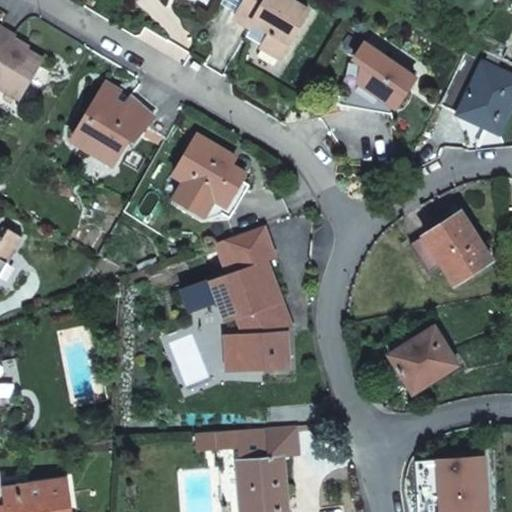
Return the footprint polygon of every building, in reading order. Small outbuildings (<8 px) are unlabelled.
[(273,31),(263,47),(281,58),(309,10),(293,0),(246,0),(236,18),(252,27),(255,21),(273,31)] [(246,37),(263,47),(273,31),(255,21),(252,27),(246,37)] [(1,27),(0,29),(0,86),(4,89),(7,84),(22,93),(42,59),(13,42),(16,36),(1,27)] [(364,63),(360,82),(356,107),(392,113),(417,78),(366,42),(355,57),(364,63)] [(487,57),(498,63),(504,51),(493,46),(487,57)] [(511,52),(507,51),(503,60),(511,64),(511,52)] [(500,114),(507,117),(511,106),(511,75),(465,53),(441,105),(493,129),(500,114)] [(345,72),(360,82),(364,63),(355,57),(345,72)] [(115,164),(132,136),(136,140),(156,115),(131,96),(120,110),(115,107),(123,91),(107,81),(94,104),(99,108),(75,138),(92,152),(99,143),(104,147),(99,154),(115,164)] [(499,132),(507,117),(500,114),(493,129),(499,132)] [(174,175),(213,197),(227,206),(243,180),(247,173),(232,165),(225,161),(229,153),(198,135),(174,175)] [(236,157),(229,153),(225,161),(232,165),(236,157)] [(227,206),(213,197),(209,205),(231,218),(251,185),(243,180),(227,206)] [(462,211),(442,224),(446,229),(466,216),(462,211)] [(446,229),(442,224),(424,235),(412,243),(430,273),(443,265),(455,284),(493,260),(466,216),(446,229)] [(276,257),(264,223),(218,241),(229,271),(212,278),(228,320),(240,316),(245,332),(240,332),(240,364),(264,368),(289,367),(287,329),(279,330),(278,302),(283,301),(269,259),(276,257)] [(0,277),(23,237),(9,229),(3,238),(0,236),(0,277)] [(122,292),(120,281),(109,283),(111,294),(122,292)] [(292,327),(283,301),(278,302),(279,330),(287,329),(292,327)] [(459,364),(435,326),(390,354),(414,392),(459,364)] [(240,332),(228,332),(228,362),(240,364),(240,332)] [(198,452),(217,451),(238,448),(244,511),(289,511),(284,457),(297,456),(299,452),(297,425),(196,433),(198,452)] [(462,464),(462,458),(417,460),(419,511),(488,511),(486,463),(462,464)] [(70,511),(67,481),(6,490),(8,511),(70,511)] [(0,511),(8,511),(6,490),(0,490),(0,511)]
